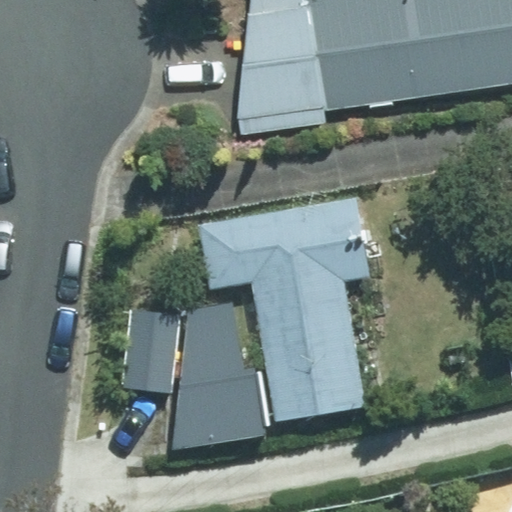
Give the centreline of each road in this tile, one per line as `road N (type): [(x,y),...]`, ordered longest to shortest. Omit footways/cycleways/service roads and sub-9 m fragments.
road 1 (residential): [(0,511),(50,43)]
road 2 (unknown): [(200,511),(511,427)]
